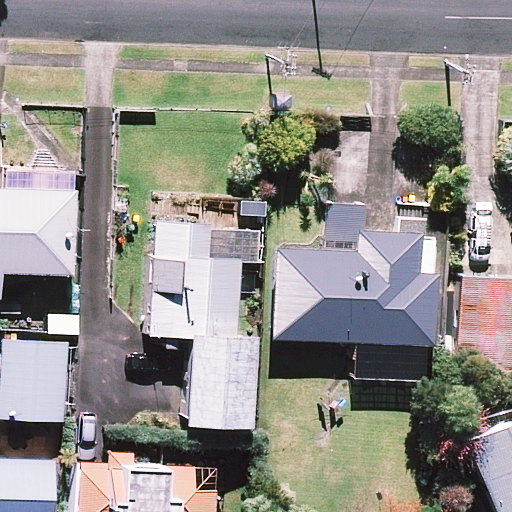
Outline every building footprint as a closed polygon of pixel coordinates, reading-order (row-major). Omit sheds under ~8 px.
[(67,271),(71,188),(0,185),(0,274),(3,269),(67,271)] [(429,342),(433,211),(404,210),(403,230),(351,229),(351,248),(270,245),(268,335),(350,337),(349,375),(420,377),(421,342),(429,342)] [(202,222),(151,218),(143,330),(186,333),(180,418),(243,422),(249,331),(229,329),(234,257),(199,254),(202,222)] [(511,367),(511,279),(455,278),(452,365),(511,367)] [(63,340),(0,335),(0,412),(57,417),(63,340)] [(511,511),(511,404),(455,429),(490,511),(511,511)] [(0,458),(0,511),(47,511),(51,461),(0,458)] [(169,511),(171,464),(120,463),(119,511),(169,511)]
